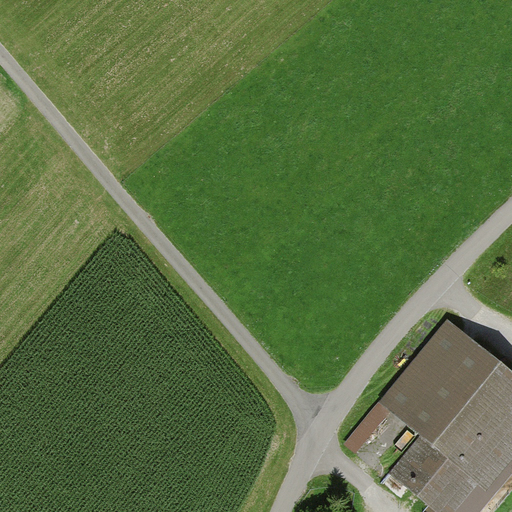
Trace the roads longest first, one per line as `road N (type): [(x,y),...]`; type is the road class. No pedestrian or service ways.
road 1 (track): [(322,428),(0,49)]
road 2 (unclassified): [(285,511),(322,428),(403,324),(511,214)]
